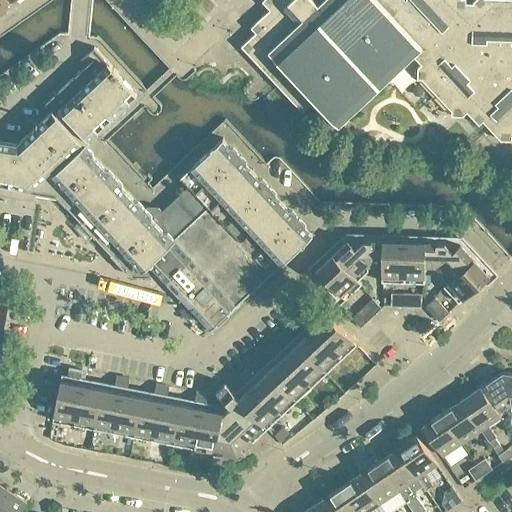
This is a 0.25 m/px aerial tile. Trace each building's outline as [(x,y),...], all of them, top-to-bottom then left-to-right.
[(10,0),(0,0),(0,12),(9,6),(7,2),(10,0)] [(270,0),(275,5),(251,27),(256,32),(241,45),(277,84),(303,111),(315,99),(339,125),(413,55),(361,0),(270,0)] [(361,0),(413,55),(421,64),(418,67),(417,78),(452,110),(451,115),(463,115),(467,111),(479,124),(483,121),(490,128),(500,140),(511,140),(511,134),(511,133),(511,0),(474,0),(473,1),(473,12),(466,12),(466,0),(361,0)] [(0,141),(0,185),(58,196),(133,276),(135,276),(149,263),(210,329),(313,234),(305,225),(306,222),(293,207),(289,207),(276,194),(276,190),(264,176),(259,175),(246,163),(247,159),(234,144),(229,144),(223,137),(181,175),(189,185),(162,210),(147,208),(139,199),(133,199),(122,187),(123,181),(109,167),(104,167),(92,155),(92,150),(85,143),(97,132),(97,127),(110,115),(115,116),(130,102),(129,98),(136,91),(94,46),(76,63),(82,69),(51,98),(59,106),(18,144),(0,141)] [(370,264),(355,246),(348,239),(329,257),(358,287),(362,283),(356,277),(370,264)] [(403,282),(404,240),(363,239),(355,246),(370,264),(382,264),(382,281),(403,282)] [(437,266),(453,249),(445,241),(404,240),(403,282),(425,282),(425,266),(437,266)] [(445,287),(476,259),(460,242),(453,249),(437,266),(450,280),(444,286),(445,287)] [(358,287),(329,257),(317,268),(330,282),(324,287),(340,304),(358,287)] [(459,302),(490,274),(476,259),(445,287),(459,302)] [(391,305),(406,306),(406,293),(392,293),(391,305)] [(421,293),(406,293),(406,306),(421,306),(421,293)] [(425,306),(432,314),(442,305),(435,297),(425,306)] [(372,298),(362,308),(371,317),(381,307),(372,298)] [(449,312),(442,305),(432,314),(439,321),(449,312)] [(361,326),(371,317),(362,308),(352,317),(361,326)] [(357,344),(329,313),(313,328),(342,358),(357,344)] [(307,314),(302,319),(308,325),(313,321),(307,314)] [(303,330),(308,325),(302,319),(297,323),(303,330)] [(342,358),(313,328),(298,341),(327,372),(342,358)] [(327,372),(298,341),(283,355),(312,386),(327,372)] [(277,343),(272,347),(278,353),(282,349),(277,343)] [(273,358),(278,353),(272,347),(267,352),(273,358)] [(312,386),(283,355),(268,369),(297,400),(312,386)] [(68,375),(74,376),(76,368),(69,366),(68,375)] [(82,369),(76,368),(74,376),(81,377),(82,369)] [(297,400),(268,369),(253,383),(282,414),(297,400)] [(247,370),(243,375),(248,381),(253,376),(247,370)] [(510,405),(503,371),(480,387),(498,413),(499,412),(510,405)] [(511,372),(503,371),(510,405),(511,405),(511,372)] [(243,385),(248,381),(243,375),(238,379),(243,385)] [(115,384),(121,385),(123,377),(116,376),(115,384)] [(130,378),(123,377),(121,385),(128,387),(130,378)] [(74,424),(82,383),(61,379),(53,420),(74,424)] [(235,393),(225,382),(216,391),(226,401),(235,393)] [(94,428),(102,387),(82,383),(74,424),(94,428)] [(154,392),(161,393),(163,385),(156,383),(154,392)] [(282,414),(253,383),(238,398),(267,428),(282,414)] [(169,386),(163,385),(161,393),(167,394),(169,386)] [(114,432),(122,391),(102,387),(94,428),(114,432)] [(498,413),(480,387),(461,399),(481,429),(489,441),(495,437),(497,436),(488,424),(501,416),(499,412),(498,413)] [(134,436),(142,395),(122,391),(114,432),(134,436)] [(195,400),(201,401),(203,393),(196,391),(195,400)] [(209,394),(203,393),(201,401),(208,402),(209,394)] [(155,440),(163,399),(142,395),(134,436),(155,440)] [(267,428),(238,398),(224,411),(215,452),(237,456),(267,428)] [(175,444),(183,403),(163,399),(155,440),(175,444)] [(481,429),(461,399),(442,412),(462,442),(481,429)] [(195,448),(203,407),(183,403),(175,444),(195,448)] [(215,452),(224,411),(203,407),(195,448),(215,452)] [(462,442),(442,412),(422,425),(443,455),(462,442)] [(283,425),(274,434),(281,441),(290,432),(283,425)] [(52,428),(47,443),(62,449),(68,434),(52,428)] [(437,464),(417,434),(398,447),(418,478),(426,490),(433,485),(425,473),(437,464)] [(495,437),(489,441),(498,454),(504,450),(495,437)] [(418,478),(398,447),(379,460),(399,490),(418,478)] [(504,450),(498,454),(502,461),(511,454),(511,452),(509,447),(504,450)] [(485,458),(477,463),(484,474),(492,468),(485,458)] [(399,490),(379,460),(360,473),(380,503),(399,490)] [(476,480),(484,474),(477,463),(468,469),(476,480)] [(366,511),(380,503),(360,473),(341,486),(358,511),(366,511)] [(358,511),(341,486),(322,499),(331,511),(358,511)] [(0,511),(19,511),(27,500),(7,488),(0,498),(0,511)] [(418,494),(406,501),(413,511),(421,511),(424,510),(427,508),(418,494)] [(331,511),(322,499),(302,511),(331,511)]
